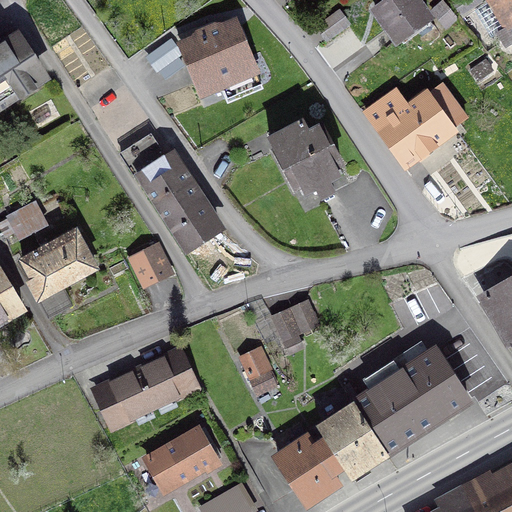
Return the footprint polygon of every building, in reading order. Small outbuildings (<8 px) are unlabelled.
[(412,0),(390,0),(374,12),(396,43),(427,20),(412,0)] [(480,3),(477,0),(457,0),(451,4),(459,16),(480,3)] [(511,41),(511,0),(485,0),(504,31),(497,35),(504,47),(511,41)] [(346,26),(337,13),(317,28),(326,41),(346,26)] [(197,31),(196,29),(176,37),(196,84),(201,95),(222,87),(218,77),(249,64),(232,24),(199,38),(197,31)] [(0,104),(39,79),(10,34),(0,41),(0,104)] [(169,43),(147,59),(156,71),(178,55),(169,43)] [(365,115),(370,125),(400,167),(414,157),(419,163),(426,157),(422,151),(452,129),(427,95),(407,110),(394,93),(365,115)] [(268,140),(295,191),(313,181),(340,168),(319,127),(306,133),(301,123),(268,140)] [(134,179),(137,177),(166,221),(198,201),(168,155),(162,159),(148,139),(120,158),(134,179)] [(166,221),(185,252),(217,231),(198,201),(166,221)] [(44,223),(34,205),(0,223),(0,229),(4,238),(14,233),(17,238),(44,223)] [(94,269),(74,232),(21,261),(50,316),(69,306),(59,288),(94,269)] [(144,253),(129,260),(143,287),(157,280),(144,253)] [(0,321),(21,309),(0,274),(0,321)] [(511,281),(482,298),(511,349),(511,281)] [(301,334),(316,327),(306,302),(290,309),(301,334)] [(282,342),(297,335),(286,311),(271,318),(282,342)] [(337,402),(347,402),(350,407),(352,406),(384,456),(466,404),(433,350),(424,356),(421,351),(412,357),(411,356),(399,363),(403,370),(369,391),(361,378),(333,395),(337,402)] [(111,429),(195,390),(177,352),(94,391),(111,429)] [(266,372),(256,352),(240,360),(246,372),(241,374),(244,380),(248,377),(249,380),(266,372)] [(273,388),(266,372),(249,380),(257,396),(273,388)] [(350,407),(316,429),(324,440),(342,468),(349,478),(368,466),(384,456),(352,406),(350,407)] [(313,447),(297,424),(272,441),(281,454),(276,457),(288,474),(284,477),(293,491),(297,489),(308,505),(338,485),(331,475),(342,468),(324,440),(313,447)] [(196,432),(145,461),(163,491),(214,462),(196,432)] [(511,511),(511,469),(466,494),(475,511),(511,511)] [(248,511),(235,488),(205,505),(208,511),(248,511)] [(475,511),(466,494),(439,508),(440,511),(439,511),(475,511)]
